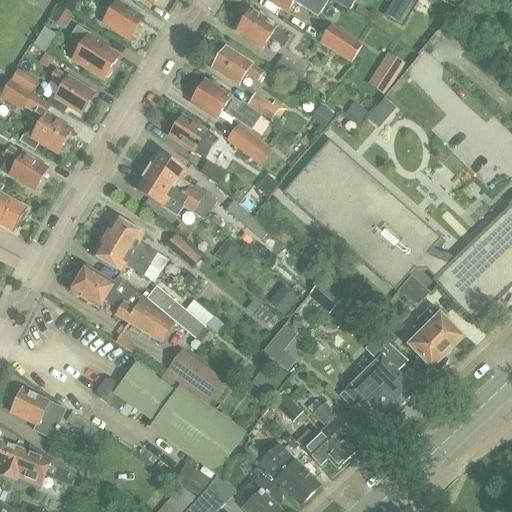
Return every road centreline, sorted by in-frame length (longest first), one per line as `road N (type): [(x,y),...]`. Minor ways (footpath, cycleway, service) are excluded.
road 1 (residential): [(0,351),(211,0)]
road 2 (secondary): [(376,511),(511,378)]
